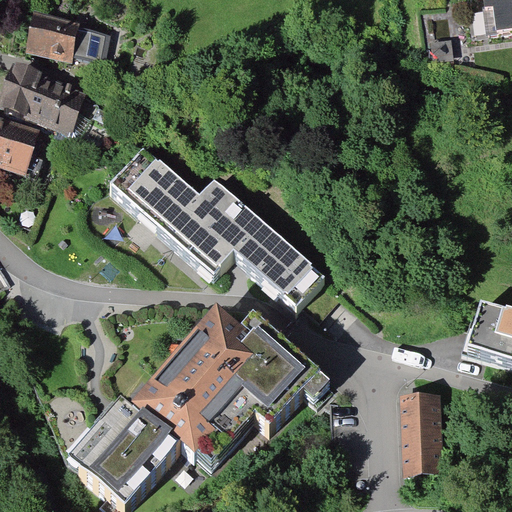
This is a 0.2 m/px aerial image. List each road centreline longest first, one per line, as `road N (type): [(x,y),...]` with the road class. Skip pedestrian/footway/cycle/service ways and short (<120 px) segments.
road 1 (residential): [(0,250),(43,282),(71,291),(242,306),(290,330)]
road 2 (residential): [(390,511),(366,358)]
